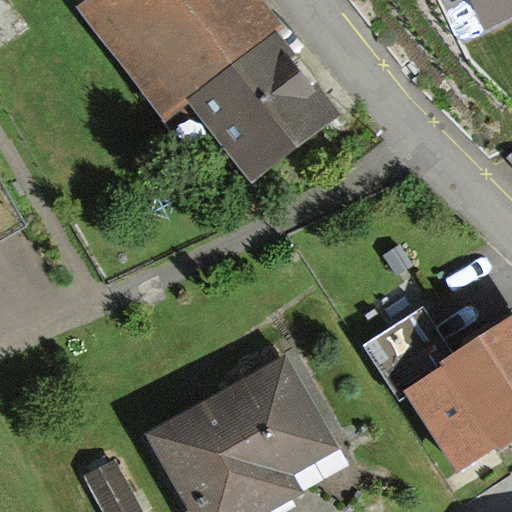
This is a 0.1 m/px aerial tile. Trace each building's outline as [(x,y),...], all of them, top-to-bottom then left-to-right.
[(250,179),(339,111),(277,30),(286,24),(267,0),(89,0),(78,9),(163,120),(189,100),(250,179)] [(511,0),(474,0),(489,28),(511,16),(511,0)] [(456,474),(511,437),(511,314),(457,350),(426,301),(360,343),(400,405),(408,399),(456,474)] [(294,474),(338,450),(286,353),(147,426),(192,511),(265,511),(303,492),(294,474)] [(144,511),(115,460),(85,477),(104,511),(144,511)]
